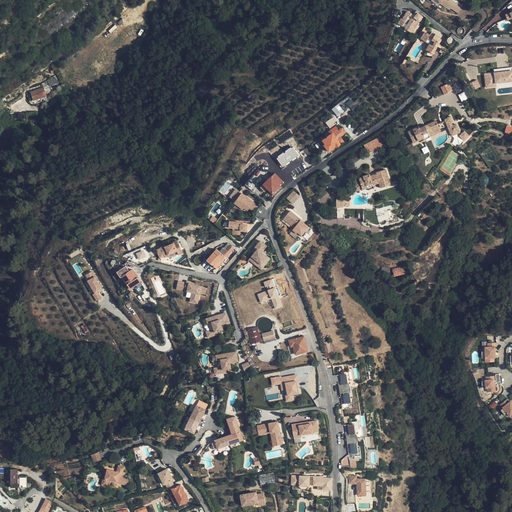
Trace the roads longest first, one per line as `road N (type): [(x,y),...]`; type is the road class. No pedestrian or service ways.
road 1 (residential): [(270,221),(276,200),(296,180),(389,118),(462,47),(511,39)]
road 2 (residential): [(336,511),(321,359),(270,221)]
road 3 (residential): [(0,170),(85,101),(140,72),(186,0)]
road 4 (residential): [(223,277),(144,267),(167,336),(160,348),(105,296)]
